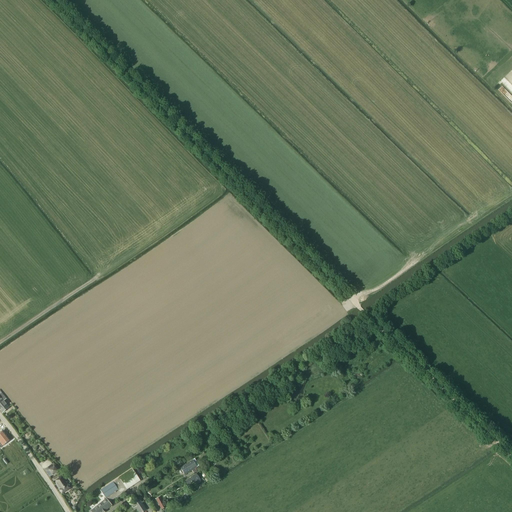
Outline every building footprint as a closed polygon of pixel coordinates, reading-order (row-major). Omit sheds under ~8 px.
[(0,410),(2,413),(9,408),(3,401),(6,398),(0,391),(0,410)] [(0,447),(3,446),(10,440),(4,432),(0,434),(0,447)] [(185,475),(192,470),(194,474),(201,469),(202,469),(200,466),(199,467),(199,466),(197,468),(193,461),(181,468),(185,475)] [(45,470),(50,477),(59,470),(53,463),(45,470)] [(100,490),(106,499),(91,511),(103,511),(112,506),(109,502),(115,498),(115,499),(122,495),(121,494),(127,490),(140,481),(132,469),(119,478),(100,490)] [(196,482),(200,479),(197,474),(186,481),(189,486),(196,482)] [(70,484),(69,485),(62,475),(58,477),(60,480),(55,484),(62,494),(70,488),(72,486),(70,484)] [(166,507),(160,497),(156,499),(162,510),(166,507)] [(133,504),(131,505),(133,509),(135,508),(138,511),(143,511),(147,510),(140,499),(133,504)]
